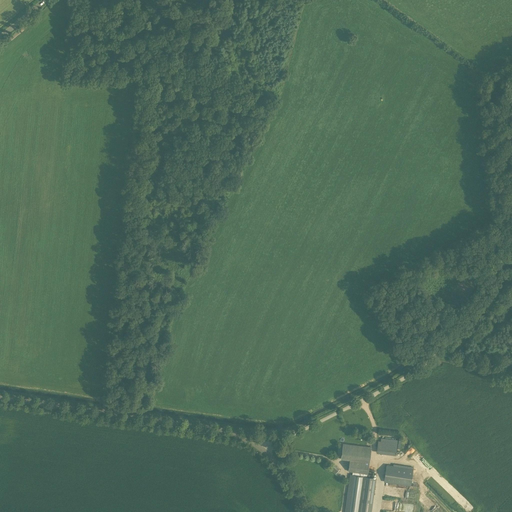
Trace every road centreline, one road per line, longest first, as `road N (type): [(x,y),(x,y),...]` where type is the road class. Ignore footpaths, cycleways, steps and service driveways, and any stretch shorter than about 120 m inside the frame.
road 1 (unclassified): [(260,448),(423,365),(511,254)]
road 2 (tertiary): [(260,448),(226,432),(0,397)]
